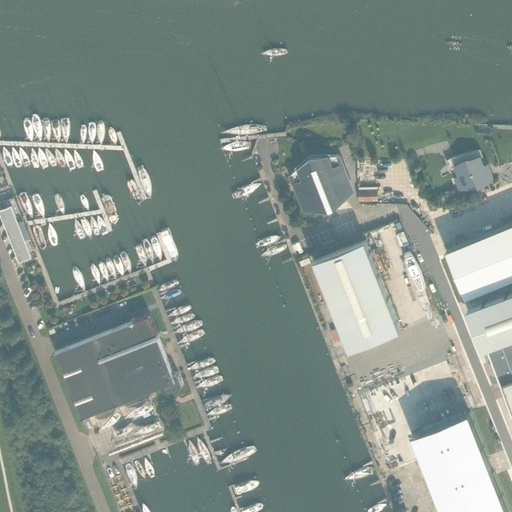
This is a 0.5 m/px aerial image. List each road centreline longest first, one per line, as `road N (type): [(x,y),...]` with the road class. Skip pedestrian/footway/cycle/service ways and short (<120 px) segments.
road 1 (unclassified): [(98,511),(0,247)]
road 2 (unclassified): [(511,467),(412,220)]
